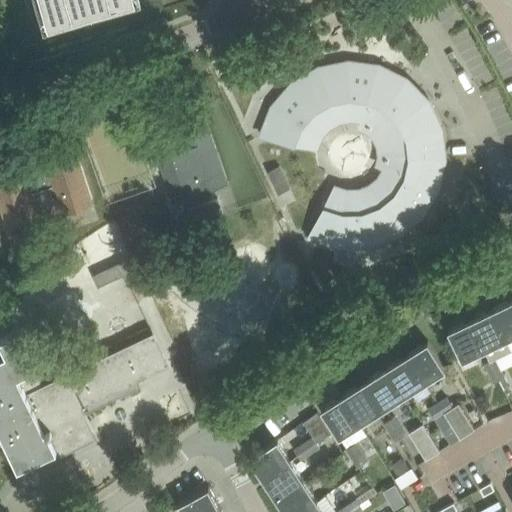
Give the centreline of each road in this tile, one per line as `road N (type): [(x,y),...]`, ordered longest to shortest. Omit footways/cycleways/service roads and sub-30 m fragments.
road 1 (residential): [(214,429),(371,317),(511,251)]
road 2 (residential): [(0,109),(239,18)]
road 3 (residential): [(100,511),(214,429)]
